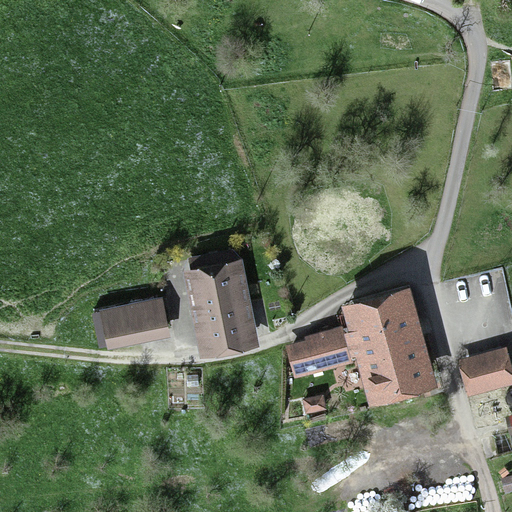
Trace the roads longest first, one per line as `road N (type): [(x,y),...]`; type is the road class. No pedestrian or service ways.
road 1 (unclassified): [(496,511),(430,301),(476,89),(477,48),(452,17),(406,0)]
road 2 (track): [(0,345),(211,362),(292,337),(440,248)]
